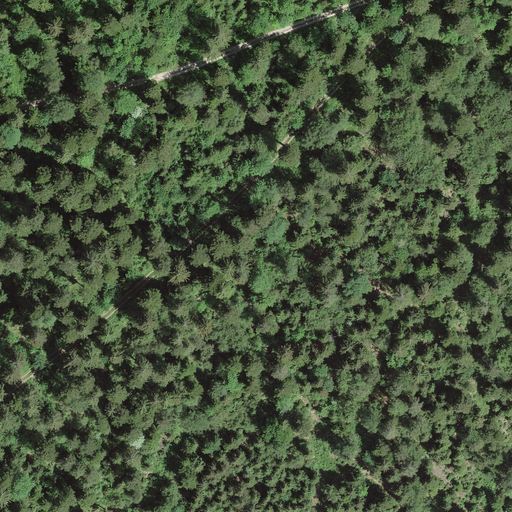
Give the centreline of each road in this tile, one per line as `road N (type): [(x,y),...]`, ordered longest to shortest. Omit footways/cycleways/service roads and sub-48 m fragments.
road 1 (track): [(0,397),(215,219),(375,43),(433,0)]
road 2 (track): [(365,0),(194,68),(0,118)]
